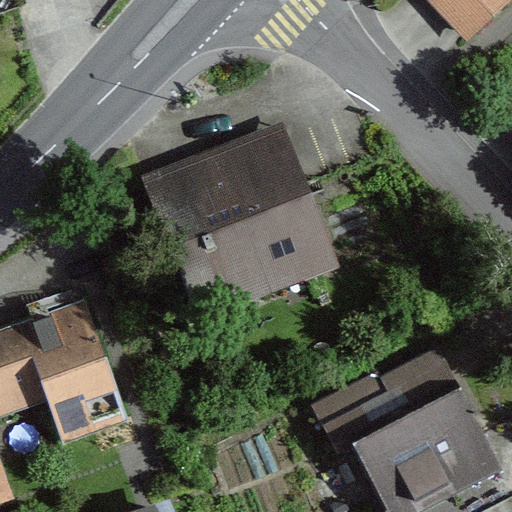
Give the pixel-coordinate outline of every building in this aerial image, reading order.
[(0,0),(0,13),(19,7),(16,0),(0,0)] [(437,0),(468,34),(504,0),(437,0)] [(150,193),(195,310),(321,261),(276,145),(150,193)] [(0,412),(47,395),(64,439),(123,418),(84,307),(0,336),(0,412)] [(376,376),(316,407),(323,420),(383,390),(376,376)] [(390,511),(463,511),(446,479),(490,456),(507,489),(511,490),(511,417),(479,434),(454,385),(351,438),(390,511)]
